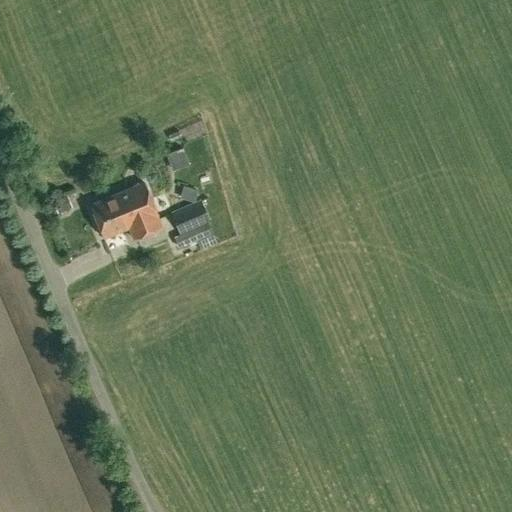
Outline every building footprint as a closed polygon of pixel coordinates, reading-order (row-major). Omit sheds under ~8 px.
[(171,150),(179,168),(193,162),(186,144),(171,150)] [(163,228),(145,183),(91,206),(105,239),(135,226),(140,237),(163,228)] [(179,198),(194,203),(198,190),(183,186),(179,198)] [(57,213),(67,210),(62,197),(52,201),(57,213)] [(210,222),(201,201),(173,213),(182,234),(210,222)] [(198,231),(207,251),(222,244),(213,224),(198,231)]
